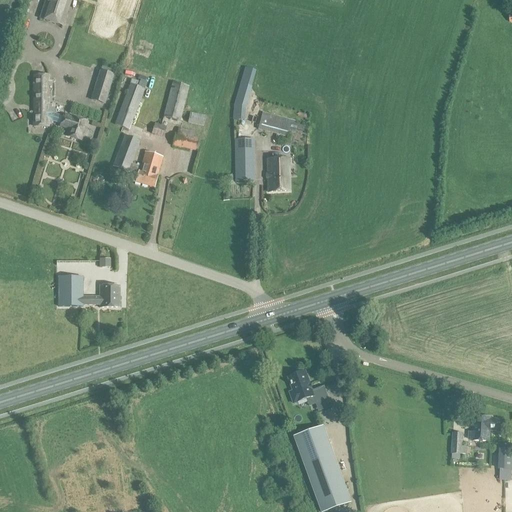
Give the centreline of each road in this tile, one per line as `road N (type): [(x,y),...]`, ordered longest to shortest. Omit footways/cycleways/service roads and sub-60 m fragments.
road 1 (unclassified): [(269,318),(257,293),(240,285),(0,202)]
road 2 (primary): [(269,318),(0,403)]
road 3 (unclassified): [(511,400),(356,353),(326,299)]
road 4 (primary): [(326,299),(511,241)]
